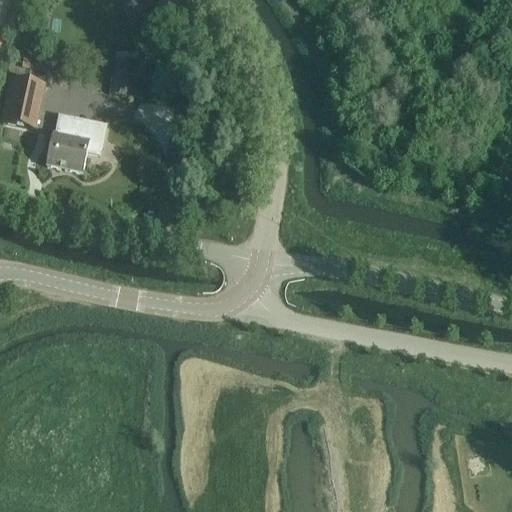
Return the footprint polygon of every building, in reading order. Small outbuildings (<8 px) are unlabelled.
[(122,0),(121,5),(129,16),(136,17),(142,13),(143,5),(138,0),(122,0)] [(173,20),(176,0),(160,0),(158,18),(173,20)] [(108,96),(110,96),(130,100),(137,60),(116,56),(108,96)] [(24,60),(22,69),(30,71),(32,61),(24,60)] [(12,81),(2,125),(34,132),(44,88),(12,81)] [(54,136),(47,169),(82,177),(87,154),(99,157),(105,130),(74,124),(73,127),(60,124),(57,137),(54,136)]
